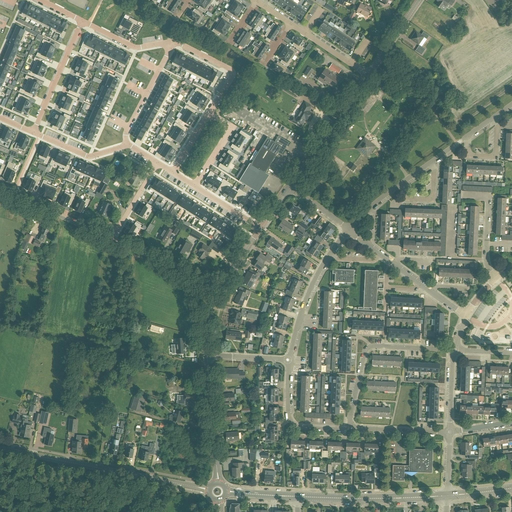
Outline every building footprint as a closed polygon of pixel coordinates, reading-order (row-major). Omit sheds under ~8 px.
[(201,7),(199,10),(205,13),(210,5),(208,4),(201,0),(199,0),(198,0),(197,3),(197,4),(201,7)] [(243,6),(239,3),(240,1),(239,0),(233,0),(230,5),(240,12),(241,10),(242,10),(243,8),(243,7),(243,6)] [(287,0),(282,8),(287,11),(293,1),(291,0),(287,0)] [(436,6),(442,10),(444,6),(445,7),(447,4),(451,6),(455,1),(453,0),(437,0),(437,1),(439,2),(436,6)] [(177,7),(168,1),(166,4),(167,5),(165,8),(173,14),(176,9),(175,9),(177,7)] [(287,11),(291,14),(296,6),(298,4),(293,1),(287,11)] [(23,12),(21,15),(26,18),(32,6),(28,4),(27,4),(26,6),(23,12)] [(326,4),(324,8),(329,11),(330,12),(330,11),(332,13),(333,13),(335,9),(326,4)] [(371,8),(367,6),(367,7),(360,4),(357,12),(367,17),(368,15),(369,16),(370,16),(371,15),(371,14),(371,13),(370,13),(370,12),(371,8)] [(240,12),(230,5),(225,13),(230,16),(232,14),(236,17),(237,16),(238,16),(239,14),(239,13),(240,12)] [(32,6),(26,18),(27,18),(31,20),(37,9),(32,7),(32,6)] [(291,14),(296,17),(301,9),(296,6),(291,14)] [(301,9),(296,17),(301,20),(306,11),(302,8),(301,9)] [(37,9),(31,20),(32,20),(36,23),(42,11),(37,9)] [(42,11),(36,23),(41,25),(47,14),(42,11)] [(202,18),(203,15),(198,12),(196,15),(192,12),(191,12),(190,12),(189,14),(189,15),(188,17),(191,19),(193,21),(196,23),(198,24),(202,18)] [(256,12),(253,16),(254,17),(253,19),(262,25),(265,27),(266,24),(263,22),(264,22),(262,21),(264,17),(256,12)] [(47,14),(41,25),(46,28),(47,25),(52,16),(47,14)] [(52,16),(47,25),(52,28),(56,19),(52,16)] [(228,19),(223,16),(217,23),(227,30),(228,28),(229,29),(231,26),(230,26),(231,25),(226,22),(228,19)] [(124,17),(118,29),(123,31),(124,28),(129,30),(134,20),(131,18),(129,20),(124,17)] [(52,28),(50,30),(51,30),(56,32),(62,21),(61,21),(56,19),(52,28)] [(262,25),(253,19),(251,21),(251,20),(248,25),(256,30),(258,27),(260,28),(262,25)] [(134,20),(129,30),(133,32),(132,36),(136,38),(142,27),(136,24),(138,22),(134,20)] [(318,30),(323,33),(328,24),(329,23),(324,20),(318,30)] [(62,21),(56,32),(61,34),(60,37),(63,38),(65,35),(66,33),(63,31),(66,24),(66,23),(62,21)] [(217,23),(215,27),(212,31),(218,35),(219,32),(224,35),(224,34),(225,35),(227,32),(226,32),(227,30),(217,23)] [(269,25),(267,28),(275,34),(276,32),(278,33),(281,29),(273,23),(271,26),(269,25)] [(323,33),(327,36),(333,27),(328,24),(323,33)] [(332,39),(338,29),(333,26),(333,27),(327,36),(332,39)] [(17,27),(14,33),(25,37),(27,32),(24,30),(17,27)] [(275,34),(267,28),(265,31),(267,32),(264,36),(273,42),(276,37),(273,36),(275,34)] [(332,39),(336,42),(342,32),(338,29),(332,39)] [(242,35),(240,37),(249,43),(251,40),(250,39),(252,36),(249,34),(250,34),(244,30),(241,34),(242,35)] [(342,32),(336,42),(341,45),(347,35),(342,32)] [(410,40),(419,46),(424,38),(416,32),(410,40)] [(14,33),(12,37),(20,41),(23,42),(25,37),(14,33)] [(290,39),(291,40),(290,40),(295,44),(293,46),(301,51),(303,48),(300,46),(303,41),(294,35),(293,37),(292,36),(290,39)] [(347,35),(341,45),(345,48),(351,38),(347,35)] [(84,42),(81,48),(84,49),(85,47),(90,50),(91,48),(96,39),(91,36),(90,36),(89,39),(87,43),(84,42)] [(12,37),(10,42),(11,42),(18,46),(20,41),(12,37)] [(247,46),(249,43),(240,37),(238,39),(235,43),(243,49),(246,45),(247,46)] [(351,38),(345,48),(350,51),(356,42),(351,38)] [(96,39),(91,48),(96,50),(100,41),(96,39)] [(96,50),(95,51),(100,54),(105,43),(100,41),(96,50)] [(9,47),(14,49),(17,51),(19,46),(18,46),(11,42),(9,47)] [(255,47),(264,53),(265,51),(266,51),(269,47),(261,42),(259,45),(254,42),(252,45),(255,47)] [(100,54),(99,55),(104,57),(110,46),(105,43),(100,54)] [(47,44),(45,49),(54,53),(56,48),(49,45),(47,44)] [(110,46),(104,57),(109,60),(110,59),(115,48),(110,46)] [(9,47),(7,52),(11,54),(15,55),(17,51),(14,49),(9,47)] [(264,53),(255,47),(253,50),(254,51),(252,54),(254,55),(254,56),(260,60),(263,56),(262,55),(264,53)] [(283,51),(282,52),(292,59),(297,51),(292,48),(290,50),(286,47),(285,48),(284,48),(283,50),(283,51)] [(115,48),(110,59),(115,61),(120,51),(115,48)] [(45,49),(42,55),(44,55),(51,59),(54,53),(45,49)] [(120,51),(115,61),(119,63),(124,53),(120,51)] [(5,56),(13,60),(14,61),(16,56),(15,55),(11,54),(7,52),(5,56)] [(292,59),(282,52),(281,54),(280,54),(278,56),(279,57),(279,58),(283,61),(281,63),(287,67),(292,59)] [(119,63),(118,64),(124,67),(130,56),(129,56),(124,53),(119,63)] [(173,62),(172,64),(172,65),(177,67),(178,65),(183,56),(177,53),(174,60),(173,62)] [(5,57),(3,62),(12,66),(14,61),(13,60),(5,56),(5,57)] [(183,56),(178,65),(183,67),(187,58),(183,56)] [(187,58),(183,67),(188,70),(192,61),(187,58)] [(79,60),(77,66),(86,70),(88,64),(86,63),(79,60)] [(188,70),(187,72),(191,74),(193,72),(197,63),(192,61),(188,70)] [(39,62),(36,67),(46,72),(48,66),(41,63),(39,62)] [(2,63),(0,67),(0,68),(8,72),(10,67),(2,63)] [(197,63),(193,72),(197,75),(202,66),(197,63)] [(281,76),(287,68),(281,64),(279,67),(275,64),(274,64),(273,64),(271,67),(272,67),(271,69),(281,76)] [(329,68),(334,72),(338,68),(332,64),(329,68)] [(77,66),(74,71),(82,74),(84,75),(86,70),(77,66)] [(197,75),(196,77),(201,79),(202,77),(207,68),(202,66),(197,75)] [(36,67),(34,73),(36,74),(43,77),(46,72),(36,67)] [(308,68),(302,77),(307,80),(312,71),(313,70),(309,67),(308,68)] [(0,74),(6,77),(8,72),(0,68),(0,74)] [(202,77),(201,79),(206,82),(207,80),(212,71),(207,68),(202,77)] [(318,80),(326,85),(327,83),(334,88),(339,80),(333,75),(333,74),(325,69),(318,80)] [(212,71),(207,80),(212,82),(210,86),(213,88),(218,77),(215,76),(217,73),(212,71)] [(165,76),(162,81),(170,85),(173,80),(169,78),(165,76)] [(109,77),(107,82),(115,86),(118,81),(109,77)] [(71,78),(69,83),(78,87),(81,82),(79,81),(71,78)] [(31,80),(28,86),(38,90),(40,84),(33,81),(31,80)] [(160,86),(161,86),(168,91),(169,90),(168,90),(170,85),(162,81),(160,86)] [(107,82),(105,87),(112,90),(113,91),(115,86),(107,82)] [(385,90),(387,88),(379,82),(377,84),(385,90)] [(69,83),(67,89),(74,92),(76,93),(78,87),(69,83)] [(394,89),(401,94),(406,88),(399,83),(394,89)] [(28,86),(26,91),(28,92),(35,95),(38,90),(28,86)] [(103,86),(101,91),(110,95),(112,90),(105,87),(103,86)] [(161,86),(158,91),(166,95),(168,91),(161,86)] [(193,86),(191,89),(195,91),(192,96),(200,101),(203,96),(197,92),(198,89),(193,86)] [(294,86),(293,88),(291,90),(300,96),(302,93),(303,92),(294,86)] [(101,91),(99,96),(108,100),(110,95),(101,91)] [(158,91),(155,96),(163,100),(166,95),(158,91)] [(64,96),(61,101),(70,105),(73,100),(71,99),(64,96)] [(99,96),(97,101),(106,104),(108,100),(99,96)] [(155,96),(153,101),(161,105),(163,100),(155,96)] [(185,98),(183,101),(188,105),(190,102),(197,106),(198,106),(200,102),(200,101),(192,96),(188,101),(185,98)] [(23,99),(20,104),(30,108),(32,103),(25,100),(23,99)] [(61,101),(59,107),(66,110),(68,111),(70,105),(61,101)] [(97,101),(95,106),(104,109),(106,104),(97,101)] [(153,101),(150,106),(158,110),(161,105),(153,101)] [(293,117),(290,121),(294,123),(295,123),(297,124),(301,127),(305,120),(306,120),(311,113),(308,111),(311,106),(305,102),(302,107),(302,108),(303,108),(301,110),(295,119),(293,117)] [(182,103),(180,106),(184,108),(181,113),(189,119),(190,118),(190,119),(193,114),(192,114),(193,114),(186,109),(188,107),(182,103)] [(20,104),(18,110),(20,111),(27,114),(30,108),(20,104)] [(92,113),(101,117),(103,111),(94,107),(92,113)] [(149,107),(147,113),(155,117),(157,111),(149,107)] [(56,113),(53,119),(63,123),(65,117),(63,117),(56,113)] [(89,117),(99,121),(101,117),(92,113),(89,117)] [(147,113),(144,117),(152,121),(155,117),(147,113)] [(174,116),(172,119),(178,122),(180,119),(186,124),(189,119),(181,113),(178,118),(174,116)] [(87,122),(97,126),(99,121),(89,117),(87,122)] [(144,117),(142,122),(149,126),(152,121),(144,117)] [(53,119),(51,124),(58,127),(60,128),(63,123),(53,119)] [(172,120),(170,123),(173,126),(170,130),(179,136),(182,131),(175,127),(177,124),(172,120)] [(86,127),(96,131),(95,131),(97,126),(87,122),(88,123),(86,127)] [(139,127),(146,131),(147,131),(149,126),(142,122),(139,127)] [(138,127),(136,131),(143,135),(146,131),(139,127),(138,126),(138,127)] [(84,132),(93,136),(96,131),(86,127),(87,128),(85,132),(84,132)] [(5,129),(0,141),(6,143),(5,146),(8,147),(11,140),(8,139),(12,131),(5,129)] [(164,133),(162,136),(167,139),(169,137),(176,141),(179,136),(170,130),(167,135),(164,133)] [(136,131),(133,136),(137,139),(141,141),(141,140),(143,135),(136,131)] [(237,133),(234,138),(242,143),(245,138),(248,140),(250,137),(241,131),(239,134),(237,133)] [(93,136),(84,132),(82,137),(81,137),(79,140),(85,143),(87,139),(91,141),(93,136)] [(17,143),(14,149),(17,150),(18,148),(24,151),(26,146),(27,147),(29,142),(28,142),(29,139),(23,136),(20,144),(17,143)] [(247,168),(239,181),(258,192),(258,193),(269,176),(265,173),(278,153),(282,155),(289,143),(285,140),(282,138),(278,144),(275,142),(268,137),(251,164),(248,168),(247,168)] [(161,138),(159,141),(163,143),(160,148),(168,153),(171,148),(165,144),(166,141),(161,138)] [(234,138),(230,143),(232,144),(231,147),(240,153),(242,150),(239,148),(242,143),(234,138)] [(359,148),(367,155),(373,146),(365,140),(359,148)] [(43,145),(39,155),(46,158),(44,162),(47,163),(50,157),(47,155),(50,148),(43,145)] [(153,150),(151,153),(156,157),(158,154),(162,156),(165,158),(166,158),(169,154),(168,153),(160,148),(157,153),(153,150)] [(225,152),(221,157),(230,162),(233,158),(236,160),(238,156),(229,150),(227,153),(225,152)] [(53,158),(50,165),(53,166),(55,161),(60,164),(65,155),(59,152),(56,159),(53,158)] [(65,155),(60,164),(66,166),(64,171),(67,172),(70,166),(67,164),(70,157),(65,155)] [(221,157),(218,162),(220,163),(218,166),(228,172),(230,169),(227,167),(230,162),(221,157)] [(74,166),(71,173),(74,174),(76,170),(81,172),(85,163),(80,161),(77,168),(74,166)] [(6,177),(4,180),(11,183),(12,180),(13,181),(15,176),(14,175),(16,171),(12,169),(14,164),(9,162),(5,171),(8,173),(6,177)] [(85,163),(81,172),(86,174),(90,166),(85,163)] [(90,166),(86,174),(91,177),(95,168),(90,166)] [(95,168),(91,177),(96,179),(100,170),(95,168)] [(143,173),(137,169),(132,177),(138,180),(143,173)] [(100,170),(96,179),(101,181),(105,172),(100,170)] [(211,171),(205,181),(208,183),(206,185),(211,188),(217,179),(212,176),(214,173),(211,171)] [(25,188),(24,190),(30,193),(34,185),(37,187),(40,179),(34,176),(31,175),(29,179),(27,183),(25,187),(25,188)] [(151,182),(147,188),(150,190),(151,188),(156,191),(161,183),(161,182),(157,180),(156,179),(153,184),(151,182)] [(217,179),(211,188),(216,191),(218,189),(220,191),(226,181),(223,179),(221,182),(217,179)] [(43,188),(40,195),(46,197),(50,188),(44,186),(46,182),(43,181),(40,187),(43,188)] [(226,181),(220,191),(223,193),(222,195),(227,198),(232,189),(228,186),(230,183),(226,181)] [(103,182),(97,192),(102,195),(102,194),(107,185),(103,183),(103,182)] [(161,183),(156,191),(161,193),(166,185),(161,183)] [(166,185),(161,193),(165,196),(170,188),(166,185)] [(50,188),(46,197),(51,200),(54,193),(57,195),(60,188),(57,187),(55,191),(50,188)] [(170,188),(165,196),(170,199),(175,191),(170,188)] [(232,189),(227,198),(232,201),(233,199),(236,201),(242,191),(239,189),(237,192),(232,189)] [(175,191),(170,199),(174,202),(180,194),(175,191)] [(242,191),(236,201),(239,202),(238,204),(243,208),(248,199),(243,196),(245,193),(242,191)] [(63,196),(59,205),(65,208),(68,201),(72,202),(74,196),(71,195),(69,198),(63,196)] [(183,196),(178,204),(182,207),(187,199),(183,196)] [(497,205),(505,205),(506,199),(507,199),(507,196),(498,196),(498,198),(497,198),(497,205)] [(77,200),(73,210),(79,213),(82,205),(86,207),(88,201),(85,199),(84,203),(77,200)] [(187,199),(182,207),(187,210),(192,202),(187,199)] [(248,199),(243,208),(248,211),(249,209),(252,210),(258,201),(255,199),(253,202),(248,199)] [(101,206),(99,210),(100,211),(99,214),(106,217),(111,205),(104,202),(102,206),(101,206)] [(192,202),(187,210),(191,213),(197,205),(196,205),(192,202)] [(137,211),(136,213),(142,217),(147,208),(151,210),(152,207),(147,204),(145,207),(141,204),(140,207),(137,211)] [(197,205),(191,213),(196,216),(201,208),(197,205)] [(289,211),(296,216),(297,216),(298,217),(302,212),(300,210),(301,209),(297,207),(297,208),(293,205),(289,211)] [(201,208),(196,216),(201,219),(206,211),(201,208)] [(206,211),(201,219),(205,222),(210,214),(206,211)] [(313,224),(316,226),(319,222),(322,218),(318,215),(312,224),(313,224)] [(213,216),(208,224),(213,227),(218,219),(213,216)] [(218,219),(213,227),(217,229),(218,230),(223,222),(219,219),(218,219)] [(283,220),(278,226),(288,233),(290,234),(293,229),(292,228),(293,226),(283,220)] [(126,230),(125,232),(131,236),(136,227),(139,229),(141,225),(136,222),(134,225),(130,223),(129,225),(126,230)] [(223,222),(218,230),(222,232),(227,224),(223,222)] [(306,230),(308,227),(301,222),(299,225),(306,230)] [(166,226),(158,239),(166,243),(172,232),(176,235),(181,226),(175,223),(171,230),(166,226)] [(227,224),(222,232),(227,235),(232,227),(227,224)] [(41,233),(38,240),(43,242),(46,236),(50,228),(44,226),(41,233)] [(321,230),(323,232),(330,236),(334,231),(327,226),(325,230),(323,228),(321,230)] [(232,227),(227,235),(232,238),(237,230),(236,230),(232,227)] [(296,231),(302,235),(303,234),(304,235),(305,232),(304,232),(305,231),(299,227),(296,231)] [(330,236),(323,232),(321,230),(320,232),(322,234),(320,237),(317,235),(315,238),(321,242),(323,239),(326,242),(330,236)] [(26,233),(23,240),(28,243),(30,243),(33,236),(31,235),(26,233)] [(266,247),(268,248),(269,248),(271,245),(281,252),(283,250),(281,248),(283,246),(281,244),(271,237),(267,243),(268,243),(266,246),(266,247)] [(312,247),(319,252),(323,247),(319,244),(321,242),(315,238),(313,241),(316,242),(312,247)] [(28,243),(23,240),(20,248),(25,250),(28,243)] [(177,250),(176,252),(183,256),(186,252),(188,253),(193,245),(190,243),(190,242),(186,240),(185,242),(182,240),(178,247),(177,250)] [(212,242),(209,246),(214,250),(215,247),(220,250),(221,248),(212,242)] [(200,252),(197,256),(203,260),(205,255),(207,256),(211,250),(203,244),(199,251),(200,252)] [(285,252),(290,255),(294,248),(290,246),(285,252)] [(319,252),(312,247),(308,253),(307,251),(305,253),(310,257),(312,255),(315,257),(319,252)] [(263,264),(265,261),(269,263),(272,258),(267,255),(265,257),(260,253),(258,256),(258,255),(256,258),(257,258),(256,259),(258,260),(263,264)] [(300,265),(308,269),(311,263),(303,259),(300,265)] [(258,260),(254,266),(258,269),(257,272),(261,275),(263,272),(261,271),(265,265),(263,264),(258,260)] [(308,269),(300,265),(297,271),(305,275),(308,269)] [(365,271),(363,308),(365,308),(367,308),(369,308),(371,308),(371,311),(376,311),(378,271),(373,271),(365,271)] [(252,274),(248,272),(242,283),(251,287),(256,277),(258,278),(259,275),(254,272),(252,274)] [(289,284),(299,288),(302,282),(298,281),(299,278),(293,275),(292,278),(293,279),(291,283),(290,282),(289,284)] [(285,293),(292,296),(293,293),(297,294),(299,288),(289,284),(288,287),(290,288),(288,291),(286,290),(285,293)] [(234,303),(242,306),(246,294),(249,295),(249,293),(252,295),(253,293),(240,287),(239,290),(240,291),(236,299),(235,299),(234,303)] [(284,303),(292,306),(295,300),(291,298),(292,296),(285,293),(284,296),(287,297),(284,303)] [(279,311),(285,314),(286,311),(290,312),(292,306),(284,303),(282,309),(280,308),(277,307),(276,311),(279,311)] [(240,325),(243,314),(231,311),(230,314),(231,315),(229,323),(240,325)] [(278,319),(277,321),(279,322),(287,324),(288,317),(284,316),(285,314),(279,311),(278,315),(280,315),(279,320),(278,319)] [(396,319),(387,318),(386,326),(390,327),(391,325),(391,321),(396,322),(396,319)] [(272,327),(272,330),(273,330),(274,331),(280,332),(281,329),(285,330),(286,327),(287,324),(279,322),(277,321),(274,321),(273,324),(276,324),(278,325),(277,328),(275,327),(272,327)] [(149,330),(161,333),(162,328),(151,324),(149,330)] [(272,340),(282,342),(284,336),(280,335),(280,332),(274,331),(273,330),(273,333),(276,334),(275,338),(273,338),(272,340)] [(225,339),(241,341),(241,333),(226,331),(225,339)] [(176,344),(175,344),(175,353),(185,353),(185,339),(176,340),(176,344)] [(282,342),(272,340),(271,342),(274,343),(273,347),(281,349),(282,342)] [(371,365),(379,366),(380,356),(372,356),(371,365)] [(496,375),(496,367),(490,367),(490,370),(486,369),(486,377),(489,377),(489,379),(492,379),(492,375),(496,375)] [(265,368),(265,372),(268,372),(268,376),(270,376),(278,376),(278,370),(271,370),(271,368),(265,368)] [(238,380),(244,380),(244,373),(238,373),(238,370),(224,370),(224,379),(238,379),(238,380)] [(263,382),(263,386),(273,386),(273,383),(278,383),(278,376),(270,376),(270,380),(266,380),(266,382),(263,382)] [(388,382),(387,392),(395,392),(395,383),(388,382)] [(266,395),(269,395),(278,395),(278,389),(273,389),(273,386),(263,386),(263,389),(266,389),(266,395)] [(185,393),(185,406),(192,406),(192,401),(195,401),(195,393),(185,393)] [(223,395),(224,402),(225,405),(229,404),(228,401),(234,401),(234,394),(223,395)] [(131,409),(140,412),(144,397),(135,395),(131,409)] [(278,395),(269,395),(269,399),(266,399),(266,405),(272,405),(272,402),(278,402),(278,395)] [(490,407),(490,415),(496,415),(496,412),(499,412),(499,404),(496,404),(496,407),(490,407)] [(269,411),(269,414),(278,414),(278,408),(272,408),(272,405),(266,405),(266,411),(269,411)] [(169,418),(170,420),(173,420),(173,421),(180,423),(182,416),(183,412),(175,410),(174,416),(171,415),(169,416),(169,418)] [(224,414),(225,421),(232,420),(232,424),(240,423),(239,418),(235,418),(235,413),(224,414)] [(20,435),(24,436),(24,432),(25,428),(28,429),(28,425),(27,425),(27,421),(28,419),(19,418),(20,415),(15,414),(15,417),(14,417),(13,422),(22,424),(20,435)] [(266,418),(266,424),(273,424),(273,421),(278,421),(278,414),(269,414),(269,418),(266,418)] [(70,419),(69,432),(74,432),(75,424),(77,424),(77,420),(70,419)] [(138,423),(141,428),(147,423),(143,419),(138,423)] [(24,432),(24,436),(29,437),(31,426),(32,426),(32,422),(27,421),(27,425),(28,425),(28,429),(25,428),(24,432)] [(269,430),(269,434),(278,434),(278,427),(273,427),(273,424),(266,424),(266,430),(269,430)] [(45,428),(42,437),(46,438),(44,444),(51,446),(52,442),(53,443),(54,439),(53,438),(54,435),(50,435),(51,429),(45,428)] [(226,433),(226,442),(232,441),(232,440),(239,440),(238,432),(226,433)] [(113,439),(112,445),(108,444),(108,448),(111,449),(110,453),(111,453),(112,454),(113,455),(114,454),(117,455),(118,446),(120,435),(116,434),(115,440),(113,439)] [(278,434),(269,434),(269,437),(265,438),(266,443),(273,443),(273,440),(278,440),(278,434)] [(72,452),(81,453),(81,447),(87,447),(88,439),(82,439),(82,442),(73,441),(72,452)] [(461,455),(469,455),(470,455),(470,447),(469,447),(469,443),(460,442),(460,447),(462,447),(461,455)] [(353,443),(352,453),(357,453),(357,455),(358,455),(358,463),(361,463),(361,459),(361,453),(359,453),(359,444),(353,443)] [(371,444),(371,452),(377,452),(377,453),(380,453),(381,447),(378,447),(378,444),(371,444)] [(126,456),(127,457),(128,458),(129,457),(132,458),(134,449),(132,449),(133,446),(129,445),(129,448),(127,448),(126,456)] [(140,451),(143,451),(141,459),(142,459),(142,460),(144,461),(145,460),(147,461),(149,454),(153,455),(154,449),(141,446),(140,451)] [(256,460),(260,460),(260,458),(265,458),(265,454),(260,453),(261,450),(257,450),(256,460)] [(393,481),(404,481),(404,472),(431,473),(432,450),(409,450),(408,466),(393,466),(393,481)] [(461,473),(463,473),(462,477),(470,477),(471,467),(474,467),(474,461),(467,461),(467,465),(462,465),(461,473)] [(232,468),(232,478),(240,478),(239,468),(243,468),(243,463),(233,463),(233,468),(232,468)] [(312,483),(319,483),(319,472),(312,472),(312,478),(311,478),(310,479),(310,481),(311,482),(312,482),(312,483)] [(264,483),(273,483),(273,477),(272,477),(272,473),(268,473),(268,476),(265,476),(264,483)] [(335,483),(342,483),(342,475),(339,475),(339,473),(335,473),(335,476),(334,476),(334,483),(335,483)] [(365,482),(365,484),(374,483),(374,474),(369,474),(361,474),(362,482),(365,482)]
